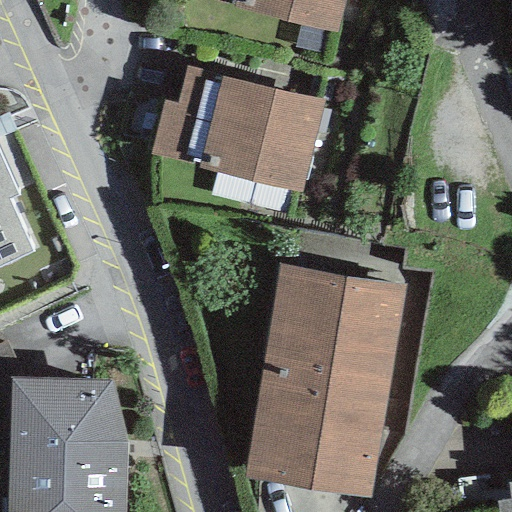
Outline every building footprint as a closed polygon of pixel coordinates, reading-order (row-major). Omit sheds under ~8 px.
[(344,0),(208,0),(234,6),(233,8),(335,32),(344,0)] [(299,193),(322,101),(220,78),(186,68),(176,104),(163,101),(149,154),(198,166),(197,169),(299,193)] [(0,267),(32,253),(0,182),(0,267)] [(404,286),(279,265),(245,478),(369,498),(404,286)] [(111,384),(10,381),(7,511),(123,511),(124,442),(111,384)] [(511,511),(511,482),(508,482),(509,501),(497,501),(497,511),(511,511)]
